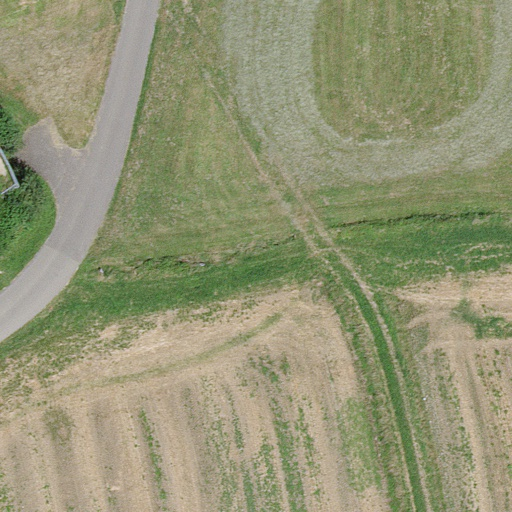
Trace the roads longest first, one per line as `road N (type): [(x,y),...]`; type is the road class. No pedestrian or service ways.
road 1 (track): [(166,0),(356,301),(391,388),(414,511)]
road 2 (unclassified): [(134,0),(84,201),(36,278),(0,313)]
